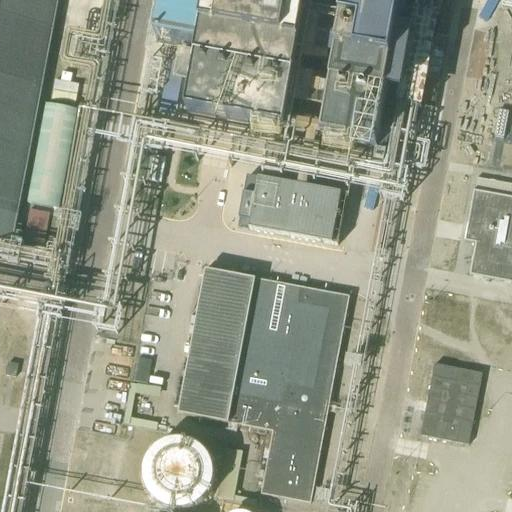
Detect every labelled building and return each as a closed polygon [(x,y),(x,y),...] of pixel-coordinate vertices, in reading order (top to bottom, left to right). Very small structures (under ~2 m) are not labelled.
[(52,0),(0,0),(0,234),(7,236),(52,0)] [(320,0),(316,22),(275,14),(277,4),(254,0),(232,0),(231,6),(208,1),(188,115),(286,133),(301,48),(311,50),(309,59),(328,62),(327,60),(326,58),(326,56),(325,53),(325,51),(325,48),(325,45),(326,43),(326,41),(327,38),(328,35),(330,32),(331,30),(333,28),(334,26),(336,25),(330,23),(334,0),(320,0)] [(347,0),(322,140),(378,150),(405,0),(347,0)] [(511,184),(476,180),(467,247),(477,248),(472,279),(511,284),(511,184)] [(240,222),(251,224),(250,231),(338,247),(347,197),(259,181),(255,198),(245,196),(240,222)] [(25,245),(46,249),(52,214),(32,210),(25,245)] [(178,418),(273,436),(261,500),(307,509),(346,304),(204,277),(178,418)] [(6,377),(16,379),(18,366),(8,364),(6,377)] [(473,447),(482,374),(433,368),(424,441),(473,447)] [(185,435),(181,435),(177,435),(173,436),(171,437),(169,438),(167,438),(164,440),(162,441),(159,444),(156,446),(154,448),(152,450),(150,454),(149,456),(148,460),(146,463),(146,466),(146,467),(145,470),(145,472),(146,476),(146,480),(147,484),(148,486),(149,489),(151,492),(153,495),(157,499),(159,501),(161,503),(165,505),(167,506),(170,507),(175,509),(180,509),(185,510),(190,509),(193,508),(195,507),(199,506),(202,504),(204,503),(207,500),(209,498),(211,497),(212,495),(215,491),(216,489),(217,487),(218,484),(219,481),(220,477),(220,473),(220,470),(219,467),(219,464),(218,462),(217,459),(216,456),(214,452),(212,450),(210,447),(208,445),(206,444),(204,442),(201,440),(197,438),(195,437),(191,436),(187,435),(185,435)] [(220,500),(236,502),(242,453),(226,452),(220,500)]
